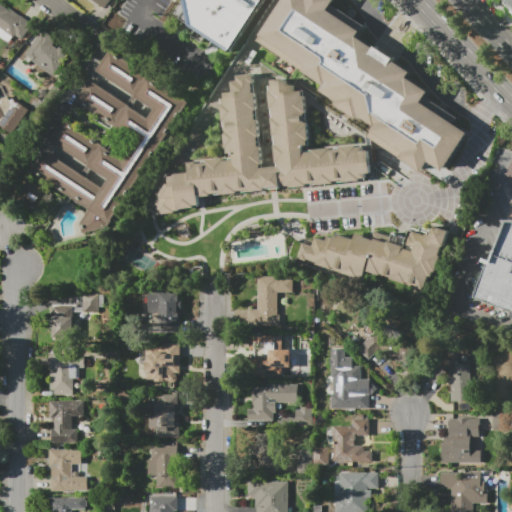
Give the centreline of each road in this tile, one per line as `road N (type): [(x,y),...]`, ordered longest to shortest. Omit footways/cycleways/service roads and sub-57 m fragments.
road 1 (residential): [(15,511),(21,267)]
road 2 (residential): [(220,511),(221,288)]
road 3 (residential): [(0,212),(88,56),(81,25)]
road 4 (primary): [(416,0),(511,105)]
